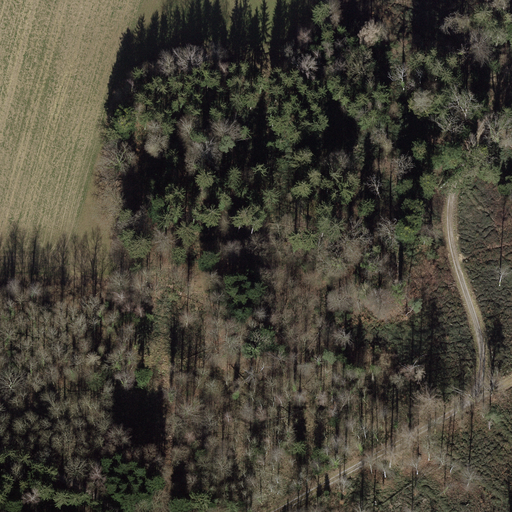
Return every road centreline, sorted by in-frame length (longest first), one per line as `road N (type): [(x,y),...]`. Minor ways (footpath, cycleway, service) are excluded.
road 1 (track): [(345,0),(283,74),(209,59),(138,87),(109,130),(119,281),(0,283)]
road 2 (track): [(449,414),(484,350),(450,230),(460,179),(511,83)]
road 3 (track): [(280,511),(511,378)]
road 4 (track): [(107,511),(0,454)]
